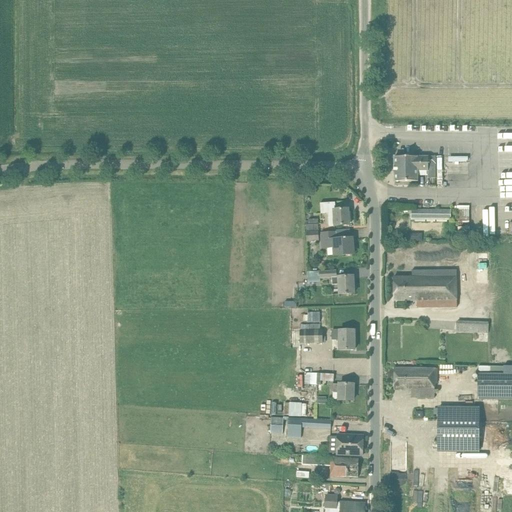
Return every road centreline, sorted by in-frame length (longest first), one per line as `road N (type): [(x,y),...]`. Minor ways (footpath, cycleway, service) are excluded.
road 1 (tertiary): [(363,175),(308,165),(0,170)]
road 2 (tertiary): [(374,511),(374,207),(363,175)]
road 3 (unclassified): [(363,175),(364,0)]
